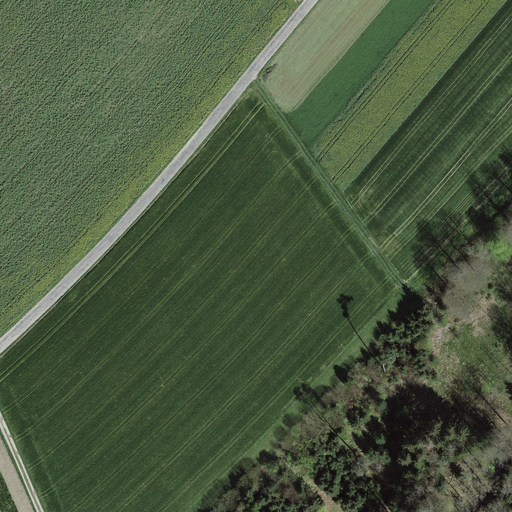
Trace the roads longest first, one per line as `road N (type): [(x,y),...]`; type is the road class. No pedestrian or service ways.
road 1 (residential): [(0,344),(188,151),(312,0)]
road 2 (track): [(0,400),(45,511)]
